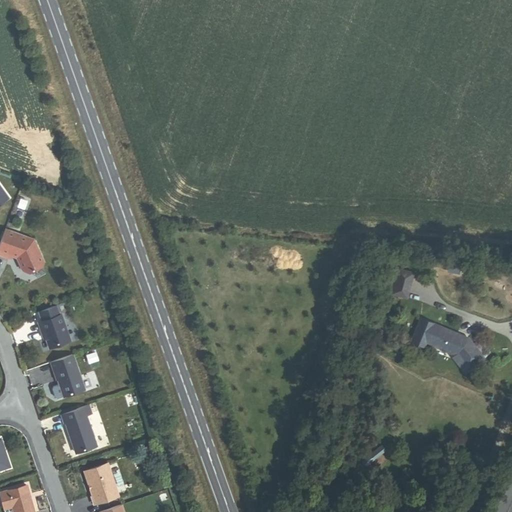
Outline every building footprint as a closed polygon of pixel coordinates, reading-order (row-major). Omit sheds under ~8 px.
[(0,203),(8,198),(0,185),(0,203)] [(23,209),(26,201),(20,198),(17,206),(23,209)] [(41,257),(33,239),(4,229),(0,241),(0,254),(9,258),(11,255),(16,257),(20,265),(26,268),(39,263),(41,257)] [(407,297),(413,273),(398,269),(398,270),(385,267),(379,289),(392,292),(392,293),(407,297)] [(59,315),(55,304),(38,310),(42,321),(38,322),(42,333),(44,332),(46,338),(49,348),(70,340),(61,314),(59,315)] [(468,338),(433,324),(432,328),(428,327),(430,322),(421,319),(411,341),(424,347),(426,341),(457,354),(468,370),(483,358),(468,338)] [(457,354),(454,357),(465,372),(468,370),(457,354)] [(84,390),(73,355),(51,362),(57,380),(59,380),(60,383),(59,383),(60,386),(63,396),(84,390)] [(60,386),(54,388),(53,391),(55,397),(57,398),(63,396),(60,386)] [(86,415),(91,413),(88,405),(61,414),(64,422),(65,422),(76,453),(96,446),(86,415)] [(0,469),(10,466),(0,438),(0,469)] [(373,460),(369,455),(362,461),(366,466),(373,460)] [(118,496),(108,463),(84,471),(93,496),(91,497),(94,504),(118,496)] [(34,511),(26,485),(0,492),(0,494),(4,509),(13,506),(14,511),(34,511)]
